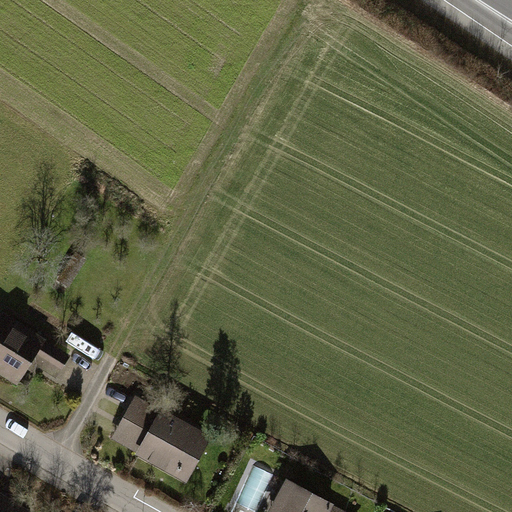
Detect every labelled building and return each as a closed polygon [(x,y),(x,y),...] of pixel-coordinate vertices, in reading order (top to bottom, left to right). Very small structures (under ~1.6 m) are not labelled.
[(76,254),(60,279),(69,284),(85,259),(76,254)] [(14,305),(0,324),(0,356),(33,379),(50,355),(75,372),(94,345),(48,313),(40,324),(14,305)] [(153,384),(128,425),(208,473),(233,432),(153,384)] [(302,472),(282,511),(368,511),(371,506),(302,472)] [(0,474),(0,511),(18,511),(30,493),(0,474)]
